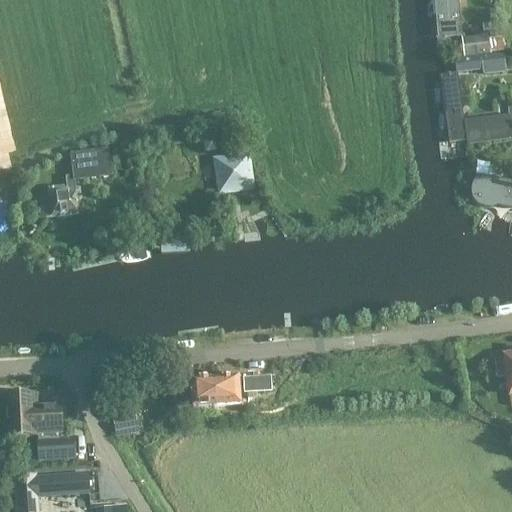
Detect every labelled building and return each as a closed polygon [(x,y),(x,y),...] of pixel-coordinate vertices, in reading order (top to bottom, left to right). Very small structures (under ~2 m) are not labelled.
[(459,0),(434,0),(437,41),(462,40),(459,0)] [(464,59),(479,57),(490,57),(488,38),(462,40),(464,59)] [(504,56),(454,62),(456,76),(470,74),(470,76),(487,74),(488,77),(506,75),(504,56)] [(440,79),(449,145),(467,142),(458,77),(440,79)] [(511,141),(511,134),(511,124),(510,117),(467,122),(470,146),(511,141)] [(41,221),(79,216),(74,182),(111,177),(108,151),(71,155),(73,178),(65,180),(66,187),(48,190),(49,199),(38,201),(41,221)] [(217,199),(255,194),(251,155),(212,160),(217,199)] [(511,213),(511,185),(479,179),(475,181),(472,187),(471,193),(472,201),(476,206),(481,209),(490,212),(496,210),(511,213)] [(215,379),(217,409),(241,407),(240,377),(215,379)] [(271,377),(244,379),(245,396),(273,394),(271,377)] [(215,379),(191,380),(191,384),(176,385),(178,409),(193,408),(193,411),(217,409),(215,379)] [(36,409),(35,396),(4,398),(6,440),(37,438),(37,436),(62,435),(61,408),(36,409)] [(116,435),(137,432),(135,417),(113,421),(116,435)] [(37,465),(77,462),(75,443),(59,444),(36,446),(37,465)] [(83,493),(81,475),(29,481),(29,479),(9,481),(12,511),(32,511),(31,499),(83,493)] [(102,475),(90,476),(92,496),(104,495),(102,478),(102,475)]
